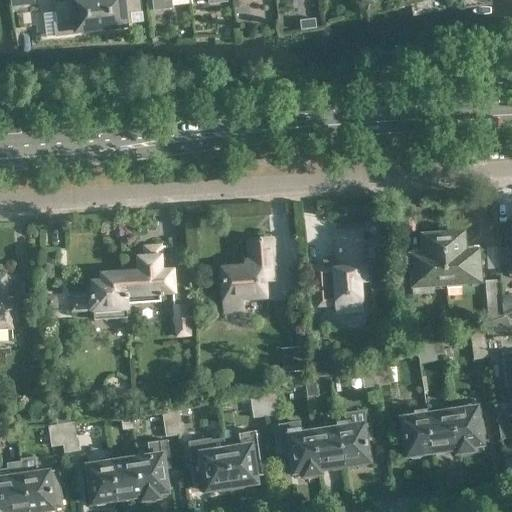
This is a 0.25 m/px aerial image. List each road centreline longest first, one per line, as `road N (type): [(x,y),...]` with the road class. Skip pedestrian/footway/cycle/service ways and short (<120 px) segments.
road 1 (residential): [(0,206),(511,172)]
road 2 (secondary): [(511,118),(0,149)]
